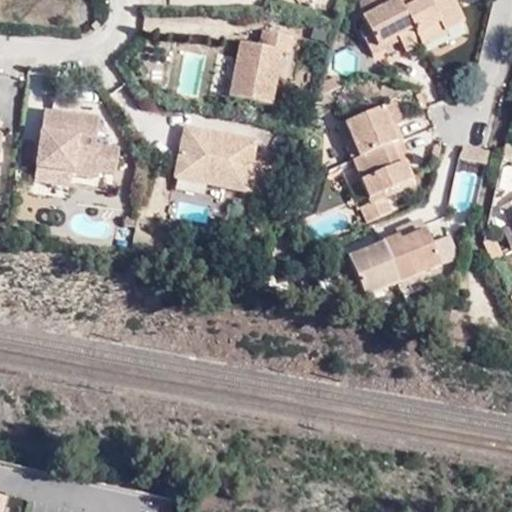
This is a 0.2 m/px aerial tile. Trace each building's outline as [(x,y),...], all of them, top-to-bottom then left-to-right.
[(450,19),(460,13),(453,0),(368,0),(376,18),(357,27),(373,61),(396,49),(404,66),(460,39),(450,19)] [(287,55),(289,40),(259,33),(255,49),(237,46),(226,99),(268,108),(280,55),(287,55)] [(365,118),(376,139),(385,135),(398,129),(387,108),(365,118)] [(96,122),(41,114),(33,174),(68,179),(90,182),(91,175),(112,178),(116,154),(92,150),(96,122)] [(381,200),(407,189),(401,174),(389,178),(380,157),(392,151),(385,135),(376,139),(365,118),(337,130),(354,166),(345,169),(360,207),(354,210),(359,223),(386,212),(381,200)] [(249,145),(179,129),(168,179),(254,197),(260,168),(245,165),(249,145)] [(487,171),(490,156),(463,149),(459,164),(487,171)] [(389,178),(401,174),(392,151),(380,157),(389,178)] [(68,179),(33,174),(31,185),(67,190),(68,179)] [(354,290),(362,306),(391,293),(427,278),(434,275),(425,256),(415,233),(369,252),(325,269),(336,297),(354,290)] [(439,249),(425,256),(434,275),(448,269),(439,249)] [(433,294),(427,278),(391,293),(399,309),(433,294)]
